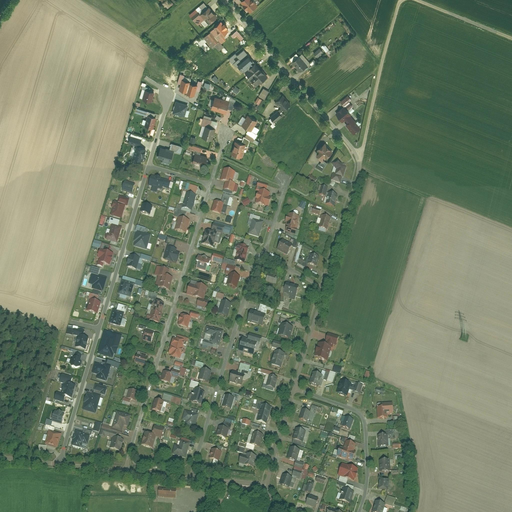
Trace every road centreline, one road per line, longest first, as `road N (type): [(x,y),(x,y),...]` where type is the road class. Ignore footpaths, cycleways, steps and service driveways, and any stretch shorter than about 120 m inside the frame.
road 1 (residential): [(210,185),(126,472)]
road 2 (residential): [(191,479),(262,255)]
road 3 (residential): [(224,0),(359,155)]
road 4 (residential): [(98,331),(148,166)]
road 5 (residential): [(359,511),(367,478),(361,416),(293,389)]
road 6 (residential): [(402,0),(359,155)]
road 7 (residential): [(60,465),(98,331)]
road 8 (residential): [(359,155),(324,289)]
